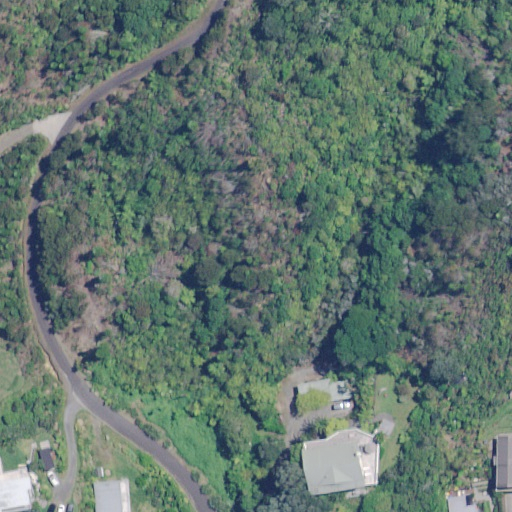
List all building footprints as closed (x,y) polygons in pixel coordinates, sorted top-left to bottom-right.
[(357,398),(354,381),(332,385),(335,402),(357,398)] [(365,487),(376,485),(378,443),(374,438),(355,430),(338,432),(326,439),(303,442),(310,497),(365,489),(365,487)] [(511,437),(498,438),(500,492),(511,491),(511,437)] [(32,478),(30,467),(21,469),(23,478),(1,482),(0,476),(0,511),(6,511),(36,505),(33,490),(36,490),(34,477),(32,478)] [(123,480),(96,481),(97,511),(130,511),(129,480),(123,480)] [(451,511),(481,511),(480,506),(470,508),(468,496),(449,500),(451,511)]
